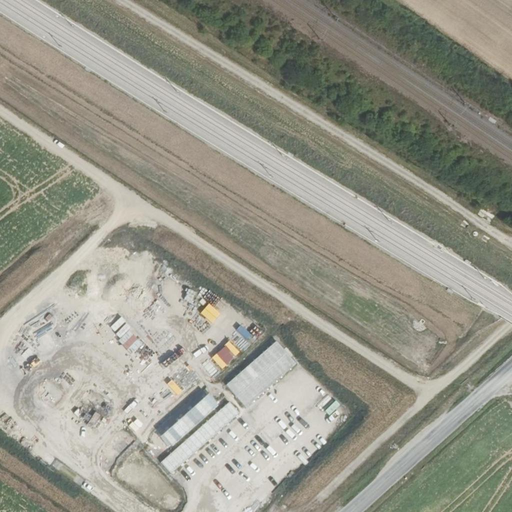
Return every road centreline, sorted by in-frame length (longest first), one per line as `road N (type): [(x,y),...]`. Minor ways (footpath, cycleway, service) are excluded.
road 1 (track): [(428,394),(0,104)]
road 2 (track): [(511,241),(131,0)]
road 3 (track): [(511,316),(300,511)]
road 4 (tertiary): [(353,511),(511,369)]
